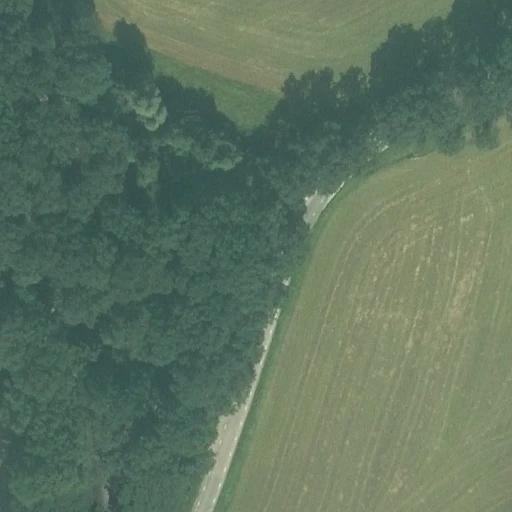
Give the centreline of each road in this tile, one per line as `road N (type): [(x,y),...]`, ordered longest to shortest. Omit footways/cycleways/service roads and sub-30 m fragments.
road 1 (unclassified): [(228,440),(295,232),(315,200),(371,141),(511,67)]
road 2 (unclassified): [(228,440),(0,332)]
